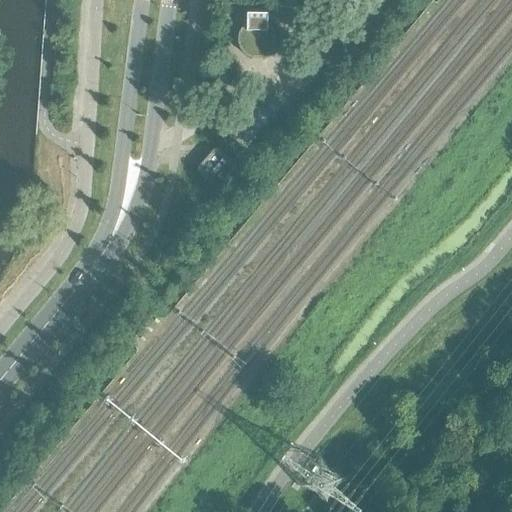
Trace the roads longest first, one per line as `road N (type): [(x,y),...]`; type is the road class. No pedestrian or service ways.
road 1 (tertiary): [(104,252),(134,207),(150,158),(169,0)]
road 2 (tertiary): [(142,0),(117,210),(104,252)]
road 3 (tertiary): [(0,378),(104,252)]
